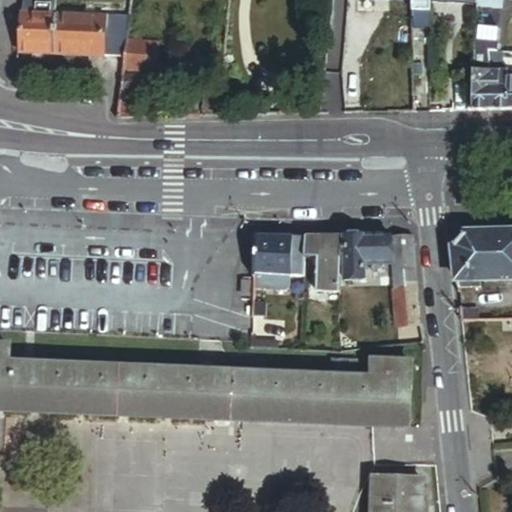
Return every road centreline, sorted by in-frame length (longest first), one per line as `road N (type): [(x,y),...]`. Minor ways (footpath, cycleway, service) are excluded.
road 1 (residential): [(0,126),(76,141),(171,145),(424,139)]
road 2 (residential): [(461,511),(424,139)]
